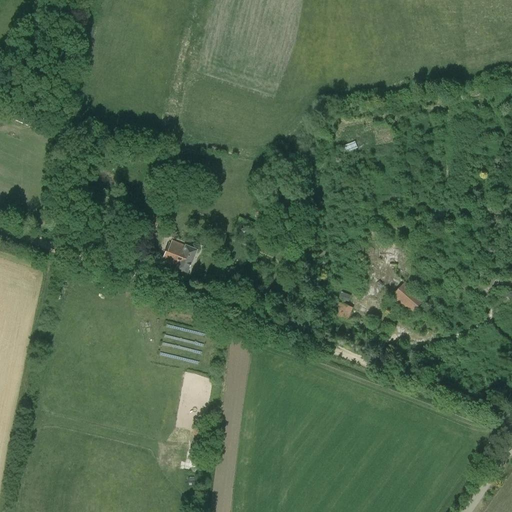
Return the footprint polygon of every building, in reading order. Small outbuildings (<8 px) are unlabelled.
[(15,114),(12,120),(28,126),(30,121),(26,119),(26,118),(15,114)] [(28,129),(41,134),(47,120),(34,114),(28,129)] [(343,152),(357,146),(354,141),(341,147),(343,152)] [(168,195),(159,211),(167,215),(175,199),(168,195)] [(158,228),(157,210),(152,210),(152,202),(143,202),(141,204),(141,211),(138,211),(138,229),(158,228)] [(212,241),(209,249),(217,252),(221,244),(212,241)] [(183,247),(171,242),(171,243),(169,243),(162,262),(170,265),(171,265),(176,267),(174,271),(186,275),(196,251),(184,246),(183,247)] [(130,243),(119,243),(120,254),(130,253),(130,243)] [(424,299),(405,283),(393,297),(412,313),(424,299)] [(293,288),(283,285),(279,295),(290,299),(293,288)] [(342,304),(339,303),(334,315),(348,320),(353,308),(344,305),(346,301),(349,302),(351,296),(342,292),(340,299),(343,300),(342,304)]
